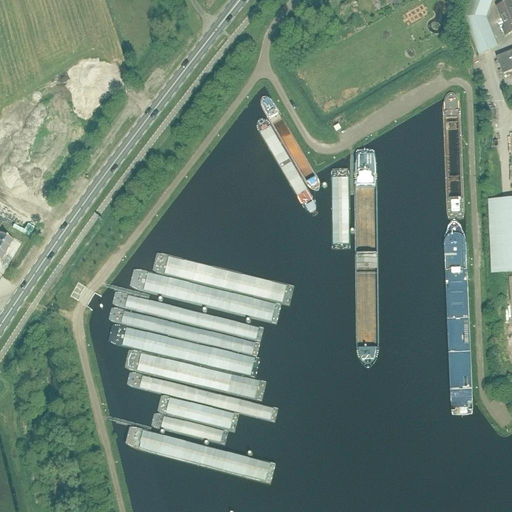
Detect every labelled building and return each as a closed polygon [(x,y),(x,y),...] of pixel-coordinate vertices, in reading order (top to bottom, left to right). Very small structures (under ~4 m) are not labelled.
[(470,0),(464,19),(479,57),(498,49),(486,19),(493,0),(470,0)] [(506,36),(511,33),(511,5),(510,2),(497,8),(505,28),(503,29),(506,36)] [(511,52),(496,59),(503,76),(511,72),(511,52)] [(491,274),(511,272),(511,199),(488,200),(491,274)] [(0,262),(1,263),(1,262),(4,256),(5,257),(5,255),(8,250),(9,249),(12,243),(12,244),(13,242),(0,234),(0,262)]
